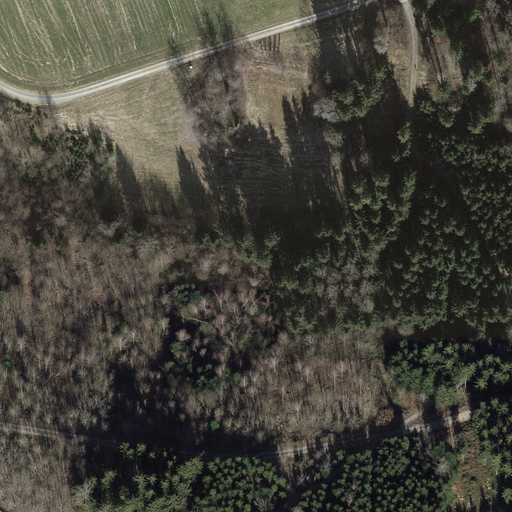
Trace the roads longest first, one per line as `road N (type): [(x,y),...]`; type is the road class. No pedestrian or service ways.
road 1 (track): [(0,426),(164,453),(265,458),(392,436),(511,400)]
road 2 (track): [(0,85),(43,99),(73,94),(371,0)]
